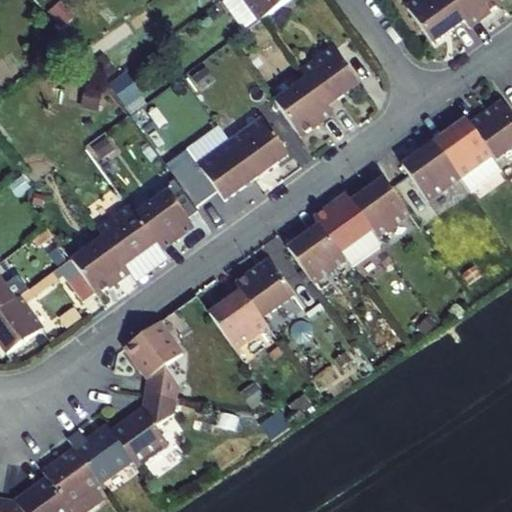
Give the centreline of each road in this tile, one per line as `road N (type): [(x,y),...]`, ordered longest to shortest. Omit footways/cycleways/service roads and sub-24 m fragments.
road 1 (residential): [(0,387),(41,378),(426,103)]
road 2 (residential): [(351,0),(426,103)]
